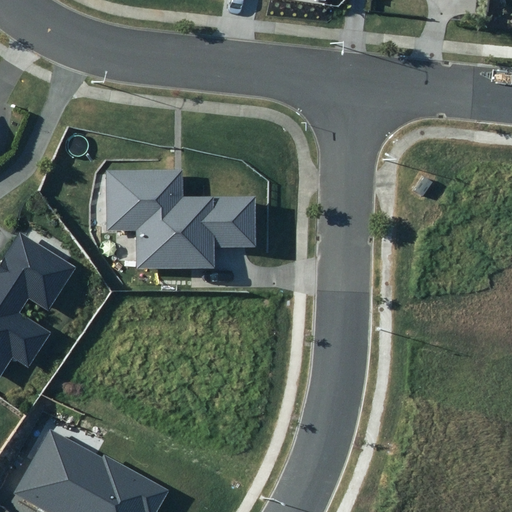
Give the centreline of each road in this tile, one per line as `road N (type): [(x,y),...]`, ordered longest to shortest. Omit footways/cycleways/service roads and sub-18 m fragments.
road 1 (residential): [(353,75),(341,344),(320,457),(289,511)]
road 2 (residential): [(353,75),(63,45),(3,0)]
road 3 (residential): [(511,91),(353,75)]
